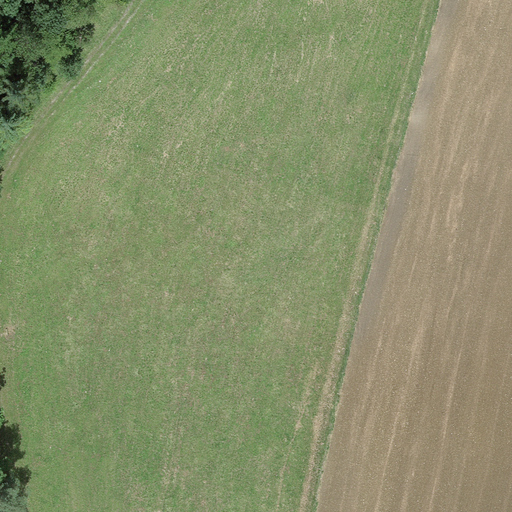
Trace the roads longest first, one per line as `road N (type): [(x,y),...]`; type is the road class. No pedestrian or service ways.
road 1 (track): [(424,0),(369,185),(290,511)]
road 2 (track): [(140,0),(39,125),(0,194)]
